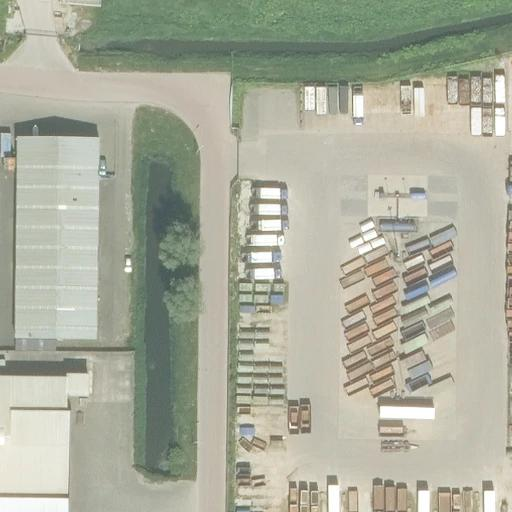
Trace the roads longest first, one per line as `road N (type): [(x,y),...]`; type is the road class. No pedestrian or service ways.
road 1 (unknown): [(325,156),(464,163),(490,194),(496,247),(492,410),(483,441),(441,477),(389,480),(338,462),(310,416),(326,223)]
road 2 (unclassified): [(211,511),(215,129),(179,95),(0,77)]
